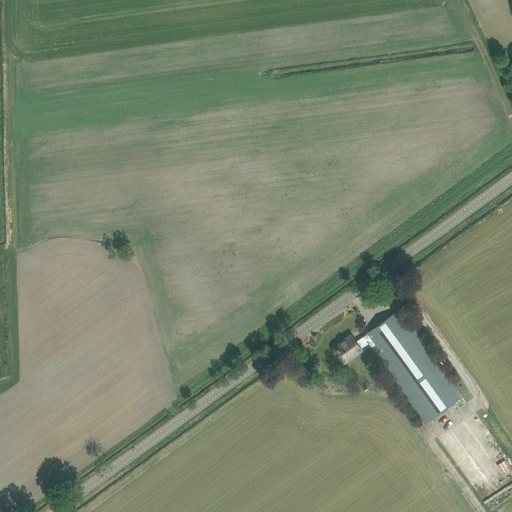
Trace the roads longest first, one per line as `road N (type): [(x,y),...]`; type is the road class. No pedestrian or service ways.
road 1 (tertiary): [(52,511),(511,177)]
road 2 (unknown): [(425,443),(461,417),(464,398),(376,276)]
